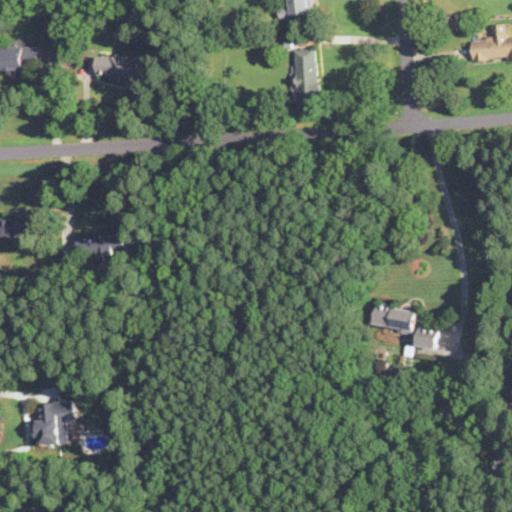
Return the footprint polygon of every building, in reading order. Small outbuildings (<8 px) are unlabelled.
[(314,13),(312,0),(289,0),(290,2),(279,3),(280,17),(314,13)] [(38,27),(58,27),(58,7),(38,7),(38,27)] [(511,58),(511,30),(472,33),(474,61),(511,58)] [(0,43),(0,69),(42,69),(41,43),(0,43)] [(300,103),(322,101),(317,45),(295,47),(300,103)] [(140,50),(98,50),(98,75),(140,75),(140,50)] [(0,238),(40,238),(40,215),(0,215),(0,238)] [(129,253),(129,231),(79,231),(79,253),(129,253)] [(418,324),(420,308),(379,303),(376,325),(420,331),(418,345),(438,347),(441,327),(418,324)] [(36,402),(40,444),(71,441),(68,419),(79,418),(77,398),(36,402)] [(511,472),(511,457),(506,456),(501,469),(511,472)]
